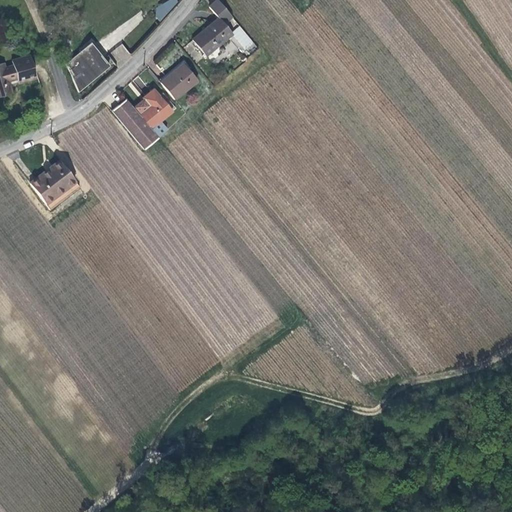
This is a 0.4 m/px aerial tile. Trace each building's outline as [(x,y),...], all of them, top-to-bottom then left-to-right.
[(161,20),(178,1),(176,0),(166,0),(154,14),(161,20)] [(222,23),(230,17),(216,0),(209,7),(219,19),(222,23)] [(232,36),(222,23),(219,19),(193,41),(205,56),(218,46),(219,47),(232,36)] [(63,63),(79,90),(112,70),(95,43),(63,63)] [(206,57),(219,47),(218,46),(205,56),(206,57)] [(5,66),(0,67),(0,109),(1,113),(15,109),(12,97),(22,94),(23,98),(40,94),(30,58),(13,63),(15,70),(6,73),(5,66)] [(182,61),(159,80),(174,98),(197,79),(182,61)] [(142,98),(131,108),(148,128),(156,121),(170,110),(152,89),(141,97),(142,98)] [(131,108),(124,100),(109,112),(140,151),(156,138),(155,136),(148,128),(131,108)] [(156,121),(148,128),(155,136),(163,129),(156,121)] [(58,161),(28,185),(43,205),(74,182),(58,161)] [(74,182),(43,205),(49,212),(80,189),(74,182)]
